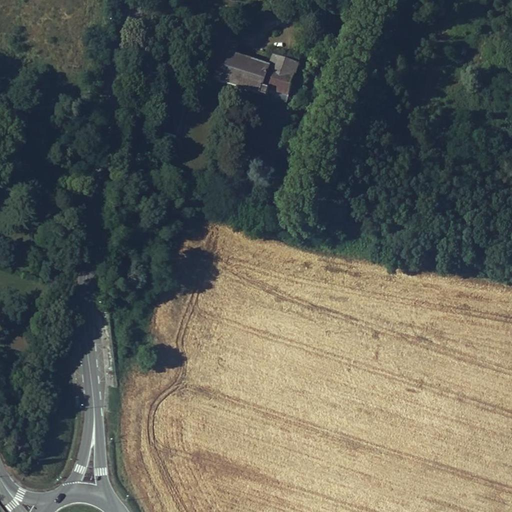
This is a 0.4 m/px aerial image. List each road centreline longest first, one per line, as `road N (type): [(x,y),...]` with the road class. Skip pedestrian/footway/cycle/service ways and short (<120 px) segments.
road 1 (tertiary): [(92,383),(83,297),(91,179),(134,0)]
road 2 (tertiary): [(112,503),(92,383)]
